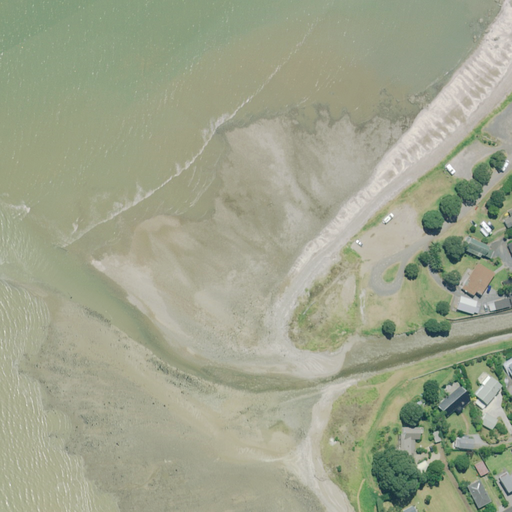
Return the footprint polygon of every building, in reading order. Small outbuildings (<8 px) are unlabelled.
[(511,208),(505,212),(508,218),(500,222),(504,230),(511,225),(511,208)] [(483,243),(463,234),(456,248),(476,257),(483,243)] [(511,239),(503,243),(507,254),(511,252),(511,239)] [(486,271),(473,263),(459,285),(473,293),(486,271)] [(465,268),(457,264),(453,273),(461,276),(465,268)] [(511,292),(488,298),(490,307),(511,300),(511,292)] [(472,299),(455,293),(451,306),(468,311),(472,299)] [(511,357),(502,364),(511,379),(511,357)] [(500,386),(488,376),(472,395),(477,400),(475,403),(482,408),(500,386)] [(471,401),(455,381),(444,390),(448,395),(436,405),(446,417),(454,410),(456,413),(471,401)] [(496,420),(485,414),(479,423),(491,430),(496,420)] [(414,427),(414,428),(401,427),(399,449),(392,449),(391,460),(412,461),(414,439),(418,440),(418,433),(421,433),(421,429),(421,427),(414,427)] [(472,439),(455,439),(454,449),(472,449),(472,439)] [(429,470),(424,461),(413,467),(418,476),(429,470)] [(487,472),(481,461),(474,466),(480,476),(487,472)] [(511,474),(507,477),(505,473),(496,478),(505,494),(511,489),(511,474)] [(490,502),(479,481),(466,488),(477,508),(490,502)]
